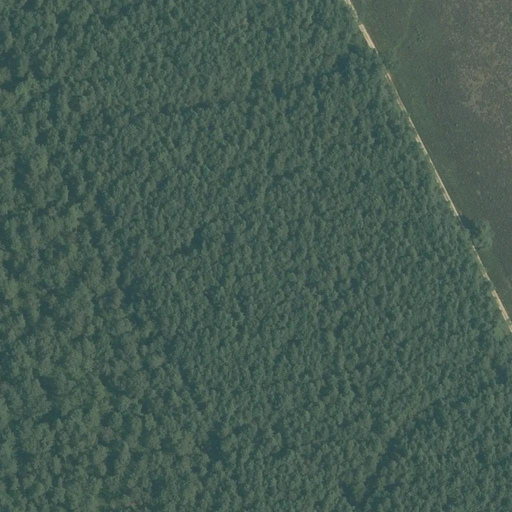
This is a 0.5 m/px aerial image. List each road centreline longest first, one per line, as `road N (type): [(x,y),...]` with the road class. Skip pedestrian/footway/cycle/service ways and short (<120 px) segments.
road 1 (track): [(350,0),(511,325)]
road 2 (track): [(0,17),(51,125),(0,137)]
